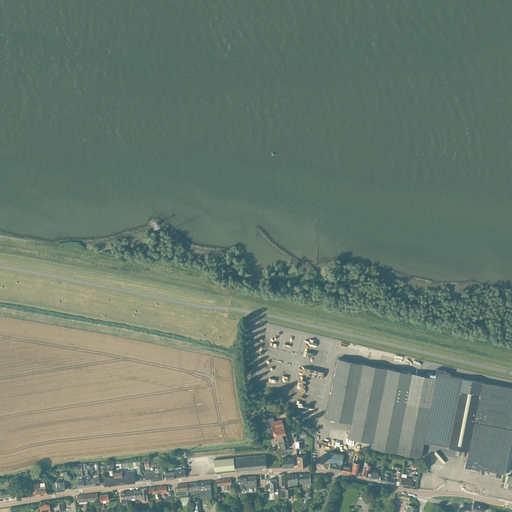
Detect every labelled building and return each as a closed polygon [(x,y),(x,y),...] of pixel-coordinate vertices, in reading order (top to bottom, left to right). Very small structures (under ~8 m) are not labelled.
[(338,358),(326,418),(350,423),(347,438),(372,442),(371,447),(421,457),(423,442),(468,451),(466,460),(465,460),(464,467),(479,470),(479,469),(504,473),(505,468),(509,469),(511,450),(511,387),(462,377),(452,376),(453,373),(450,372),(446,371),(446,370),(437,369),(436,373),(437,373),(436,377),(412,373),(338,358)] [(275,438),(286,436),(283,425),(282,419),(277,420),(276,416),(265,418),(266,423),(267,429),(270,428),(271,428),(274,438),(275,438)] [(286,436),(275,438),(276,439),(277,439),(280,448),(281,448),(287,447),(287,448),(289,447),(286,436)] [(328,461),(341,464),(343,454),(329,451),(327,461),(328,461)] [(298,467),(307,466),(305,455),(306,455),(306,452),(303,452),(303,455),(297,456),(298,467)] [(236,472),(266,469),(265,454),(235,457),(236,472)] [(214,472),(234,470),(233,457),(213,459),(214,472)] [(282,467),(293,466),(292,457),(282,458),(282,467)] [(340,467),(341,464),(328,461),(328,465),(329,465),(328,470),(339,472),(340,467)] [(358,462),(355,461),(355,462),(353,461),(351,472),(357,474),(359,465),(360,463),(358,462)] [(364,467),(362,475),(368,476),(368,475),(369,476),(369,477),(376,478),(377,478),(378,472),(371,470),(370,471),(369,471),(370,468),(371,464),(368,463),(365,463),(364,467)] [(340,467),(339,472),(349,474),(350,469),(350,466),(347,465),(343,464),(342,467),(340,467)] [(162,472),(161,468),(161,467),(158,468),(158,470),(155,470),(150,471),(151,481),(162,479),(162,472)] [(174,478),(173,470),(166,471),(165,468),(161,468),(162,472),(162,479),(174,478)] [(173,470),(174,478),(185,477),(184,469),(173,470)] [(114,477),(113,477),(113,482),(114,485),(123,484),(135,482),(135,479),(134,470),(122,471),(113,472),(114,477)] [(310,485),(310,482),(310,473),(299,474),(299,484),(308,483),(308,485),(310,485)] [(288,484),(298,484),(297,474),(287,475),(288,484)] [(395,477),(390,476),(390,475),(384,474),(384,476),(380,475),(379,481),(393,484),(395,477)] [(269,475),(267,475),(267,481),(269,481),(270,488),(270,490),(276,490),(276,489),(278,489),(278,485),(278,482),(276,482),(276,479),(276,475),(269,475)] [(107,478),(103,478),(104,486),(114,485),(113,482),(113,477),(110,478),(110,476),(107,476),(107,478)] [(247,477),(247,490),(248,492),(256,492),(256,486),(255,476),(247,477)] [(399,486),(411,488),(412,482),(416,482),(417,476),(413,476),(412,479),(406,478),(401,477),(399,486)] [(243,491),(247,490),(247,477),(237,477),(237,487),(238,490),(240,491),(241,491),(243,491)] [(223,479),(224,484),(224,488),(224,490),(224,491),(225,491),(229,491),(230,491),(230,489),(230,488),(230,484),(231,484),(230,478),(223,479)] [(211,497),(210,484),(210,480),(188,483),(189,488),(189,492),(200,491),(200,498),(211,497)] [(65,490),(63,481),(56,482),(57,487),(55,487),(55,489),(57,489),(57,491),(65,490)] [(35,496),(40,495),(39,488),(38,483),(31,484),(33,494),(35,493),(35,496)] [(39,488),(40,495),(47,494),(45,486),(41,487),(41,483),(38,483),(39,488)] [(189,500),(188,496),(187,488),(187,483),(177,484),(178,488),(174,488),(175,495),(173,495),(173,497),(180,497),(181,501),(189,500)] [(323,490),(322,483),(314,483),(314,491),(323,490)] [(127,498),(135,497),(135,490),(126,492),(126,500),(127,500),(127,498)] [(87,494),(77,495),(77,496),(77,501),(78,501),(78,504),(87,503),(87,500),(88,500),(87,494)] [(191,511),(200,511),(199,501),(191,502),(191,511)] [(38,511),(50,511),(49,502),(39,504),(40,510),(38,510),(38,511)] [(483,511),(484,506),(473,503),(471,509),(483,511)]
